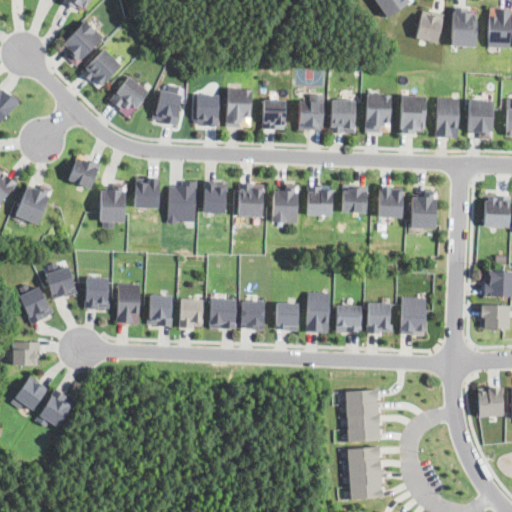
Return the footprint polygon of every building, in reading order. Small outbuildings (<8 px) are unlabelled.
[(88,0),(84,9),(76,4),(74,7),(60,0),(88,0)] [(406,0),(385,16),(381,11),(383,9),(380,4),(378,6),(375,2),(377,0),(406,0)] [(477,9),(475,45),(450,44),(452,5),(467,6),(467,9),(477,9)] [(511,7),(511,47),(489,46),(490,7),(511,7)] [(422,9),(432,12),(432,10),(444,13),(436,41),(432,40),(432,41),(429,40),(429,39),(416,36),(422,9)] [(76,65),(66,55),(70,51),(62,43),(85,19),(103,37),(76,65)] [(105,47),(108,50),(109,49),(111,52),(111,53),(115,57),(116,56),(121,61),(119,62),(121,65),(98,88),(81,72),(105,47)] [(145,100),(138,109),(136,107),(128,117),(111,103),(113,101),(109,98),(128,74),(149,91),(143,99),(145,100)] [(160,88),(155,110),(152,110),(150,118),(176,123),(181,94),(177,93),(178,85),(168,83),(167,89),(160,88)] [(0,86),(19,102),(0,122),(0,86)] [(241,89),(250,89),(251,125),(225,126),(225,87),(241,87),(241,89)] [(383,90),(385,93),(390,93),(390,121),(390,131),(380,130),(380,132),(364,131),(364,120),(366,120),(367,93),(379,93),(381,90),(383,90)] [(195,92),(194,123),(217,124),(218,94),(195,92)] [(324,94),(322,129),(298,128),(299,100),(310,100),(310,93),(324,94)] [(425,95),(424,131),(415,131),(415,133),(399,132),(399,127),(400,127),(401,94),(425,95)] [(459,97),(458,137),(435,136),(436,96),(459,97)] [(278,98),(277,99),(286,100),(284,128),(276,127),(275,129),(262,128),(264,99),(270,99),(270,97),(278,98)] [(356,127),(355,131),(344,131),(344,132),(330,131),(331,98),(356,99),(355,127),(356,127)] [(492,137),(479,137),(479,132),(468,132),(469,99),(493,99),(492,137)] [(101,163),(90,188),(67,178),(79,151),(90,156),(89,157),(101,163)] [(0,169),(16,184),(0,202),(0,169)] [(161,178),(159,205),(134,205),(136,178),(161,178)] [(214,180),(214,181),(218,181),(218,182),(228,182),(228,190),(226,190),(225,212),(217,212),(203,211),(204,189),(203,189),(203,180),(207,180),(214,180)] [(265,183),(265,192),(262,192),(262,216),(261,216),(261,217),(254,217),(254,215),(247,215),(247,217),(243,216),(243,215),(239,215),(239,181),(254,182),(254,183),(265,183)] [(126,182),(126,221),(101,220),(101,187),(113,187),(113,182),(126,182)] [(53,188),(38,224),(15,214),(28,183),(39,188),(41,183),(53,188)] [(297,183),(296,223),(285,223),(285,221),(273,221),(274,188),(286,188),(286,183),(297,183)] [(333,184),(332,215),(307,214),(308,184),(321,184),(321,183),(333,184)] [(367,212),(342,211),(343,183),(355,183),(355,184),(368,185),(367,212)] [(195,185),(194,219),(176,219),(176,220),(175,220),(175,221),(169,221),(169,220),(168,220),(169,186),(186,186),(186,184),(195,185)] [(403,187),(402,217),(377,216),(379,184),(392,185),(392,186),(403,187)] [(437,189),(436,228),(411,227),(412,193),(425,193),(425,189),(437,189)] [(510,226),(484,225),(485,200),(484,200),(484,192),(496,193),(495,194),(511,195),(510,226)] [(56,261),(59,268),(68,265),(77,292),(64,296),(64,295),(53,298),(51,293),(52,292),(45,273),(49,271),(47,264),(56,261)] [(511,269),(511,296),(483,295),(483,293),(484,293),(485,269),(488,269),(511,269)] [(107,299),(109,299),(109,307),(98,306),(98,307),(94,307),(94,308),(84,307),(86,276),(108,277),(107,299)] [(27,283),(30,289),(39,285),(48,305),(50,304),(53,311),(43,316),(43,317),(31,323),(28,316),(28,315),(19,295),(22,293),(19,286),(27,283)] [(139,283),(138,322),(116,322),(117,283),(139,283)] [(329,292),(327,331),(305,331),(305,323),(306,323),(308,291),(329,292)] [(171,294),(170,318),(171,318),(171,325),(158,325),(158,323),(146,323),(147,315),(149,315),(150,293),(171,294)] [(426,325),(425,330),(424,330),(424,335),(400,332),(401,329),(399,329),(402,296),(426,297),(425,325),(426,325)] [(201,319),(202,319),(202,322),(201,322),(201,325),(193,325),(192,327),(179,326),(181,297),(202,298),(201,319)] [(236,299),(235,328),(209,327),(209,323),(209,319),(210,297),(236,299)] [(262,299),(264,301),(263,322),(264,322),(264,324),(262,324),(262,329),(252,329),(252,327),(241,327),(242,300),(246,300),(246,299),(256,300),(257,299),(262,299)] [(298,302),(297,329),(287,329),(287,328),(275,327),(275,323),(276,323),(276,301),(298,302)] [(392,323),(392,331),(379,330),(379,333),(366,332),(366,324),(367,324),(368,301),(390,302),(389,323),(392,323)] [(509,305),(508,328),(480,326),(481,305),(482,305),(482,303),(509,305)] [(360,330),(346,330),(346,331),(335,331),(336,304),(361,305),(360,330)] [(13,340),(13,364),(37,363),(37,349),(39,349),(40,340),(13,340)] [(48,388),(32,409),(23,402),(19,408),(10,401),(30,374),(48,388)] [(347,388),(348,400),(378,398),(378,386),(347,388)] [(478,416),(502,415),(502,386),(477,387),(478,416)] [(75,402),(71,408),(70,407),(57,426),(49,420),(46,425),(35,418),(51,395),(50,394),(55,387),(66,395),(66,396),(75,402)] [(347,413),(347,401),(348,400),(378,398),(379,411),(347,413)] [(347,413),(348,426),(380,423),(379,411),(347,413)] [(348,426),(349,439),(381,436),(380,423),(348,426)] [(381,456),(381,444),(348,446),(348,459),(381,456)] [(348,459),(349,472),(382,469),(381,456),(348,459)] [(349,472),(350,484),(383,482),(382,469),(349,472)] [(350,484),(351,496),(384,494),(383,482),(350,484)]
